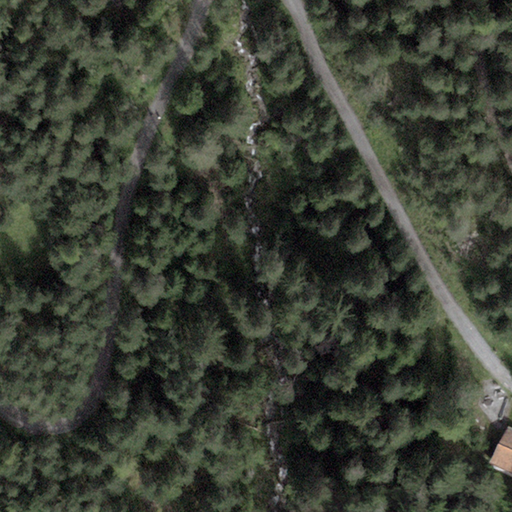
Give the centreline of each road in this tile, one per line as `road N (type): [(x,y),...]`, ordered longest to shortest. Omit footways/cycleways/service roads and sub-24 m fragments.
road 1 (track): [(201,0),(155,107),(88,411),(58,425),(19,426),(0,410)]
road 2 (track): [(511,381),(488,363),(290,0)]
road 3 (track): [(474,0),(478,63),(511,162)]
